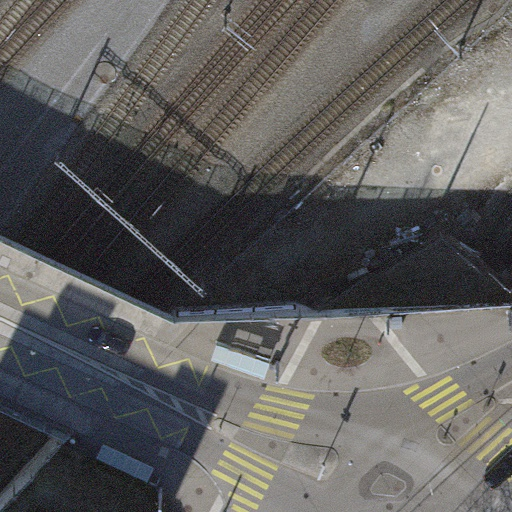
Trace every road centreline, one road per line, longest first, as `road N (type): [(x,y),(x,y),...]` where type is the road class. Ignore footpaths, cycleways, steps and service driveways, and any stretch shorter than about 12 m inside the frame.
road 1 (tertiary): [(125,379),(254,442),(407,502)]
road 2 (tertiary): [(125,379),(0,317)]
road 3 (tertiary): [(511,417),(407,502)]
